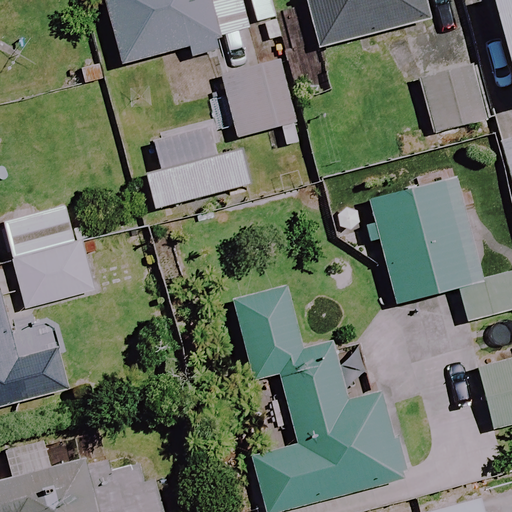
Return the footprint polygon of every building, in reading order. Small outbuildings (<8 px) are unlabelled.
[(106,0),(123,68),(186,52),(189,63),(224,54),(221,43),(248,36),(239,0),(106,0)] [(304,0),(316,53),(427,29),(420,0),(304,0)] [(511,0),(490,0),(511,83),(511,0)] [(296,126),(279,65),(221,81),(238,142),(296,126)] [(476,66),(415,83),(431,141),(492,124),(476,66)] [(511,143),(500,147),(511,190),(511,143)] [(250,189),(240,155),(145,182),(154,215),(250,189)] [(395,309),(457,293),(465,325),(511,313),(511,272),(486,280),(460,181),(368,205),(395,309)] [(93,296),(71,207),(3,224),(25,312),(93,296)] [(305,352),(289,289),(232,304),(252,382),(277,375),(295,447),(251,459),(264,511),(289,511),(406,482),(384,395),(347,404),(332,345),(305,352)] [(18,364),(0,301),(0,408),(65,390),(55,354),(18,364)] [(511,425),(511,363),(477,373),(492,430),(511,425)] [(0,511),(163,511),(141,436),(103,447),(105,456),(49,473),(40,445),(3,456),(9,479),(0,481),(0,511)]
